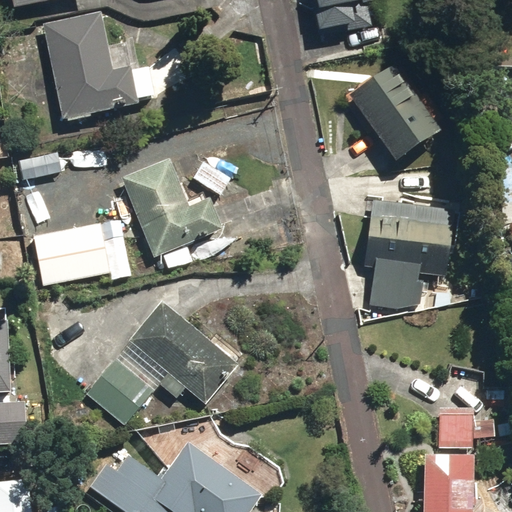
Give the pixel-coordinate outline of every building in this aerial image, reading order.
[(312,0),(323,36),(345,30),(349,46),(380,38),(371,2),(377,0),(312,0)] [(103,10),(46,21),(67,121),(147,105),(139,62),(115,67),(103,10)] [(402,58),(353,98),(406,164),(446,131),(422,101),(431,94),(402,58)] [(67,156),(71,176),(115,167),(111,147),(67,156)] [(65,149),(19,158),(25,186),(58,179),(71,176),(67,156),(65,149)] [(172,155),(119,177),(153,261),(227,231),(213,197),(192,205),(172,155)] [(207,160),(194,176),(219,196),(241,168),(225,156),(216,167),(207,160)] [(74,196),(58,179),(35,201),(51,218),(74,196)] [(466,208),(383,200),(379,237),(462,246),(466,208)] [(124,220),(35,240),(46,291),(110,276),(112,283),(137,277),(124,220)] [(11,249),(0,248),(0,278),(8,279),(11,249)] [(416,311),(426,312),(427,293),(434,293),(435,281),(426,280),(428,266),(380,262),(376,307),(416,311)] [(137,339),(192,387),(212,405),(245,369),(170,302),(137,339)] [(19,326),(0,324),(0,394),(14,396),(19,326)] [(192,387),(137,339),(89,393),(127,427),(163,386),(179,400),(192,387)] [(511,383),(481,383),(480,407),(511,408),(511,383)] [(0,440),(34,443),(36,405),(0,402),(0,440)] [(444,414),(442,453),(474,454),(475,438),(498,440),(500,417),(444,414)] [(126,470),(111,459),(91,488),(124,511),(257,511),(269,495),(193,441),(167,478),(136,456),(126,470)] [(442,453),(431,452),(428,511),(480,511),(483,455),(474,454),(442,453)] [(0,511),(48,511),(49,511),(37,511),(30,511),(27,478),(0,480),(0,511)]
